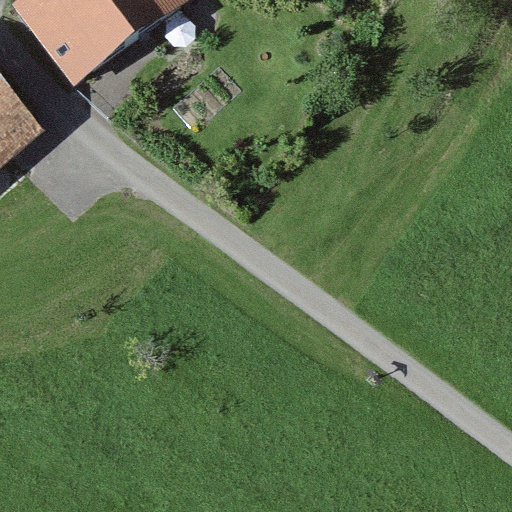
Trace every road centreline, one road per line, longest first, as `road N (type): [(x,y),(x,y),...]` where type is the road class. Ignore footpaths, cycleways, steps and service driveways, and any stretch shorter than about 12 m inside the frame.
road 1 (unclassified): [(0,46),(56,106),(146,181),(511,446)]
road 2 (track): [(292,287),(428,160),(511,32)]
